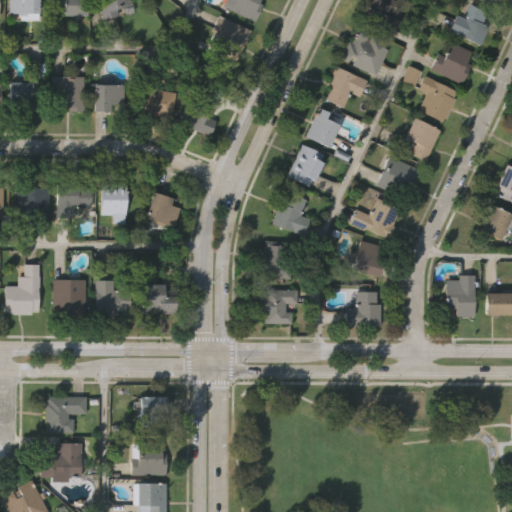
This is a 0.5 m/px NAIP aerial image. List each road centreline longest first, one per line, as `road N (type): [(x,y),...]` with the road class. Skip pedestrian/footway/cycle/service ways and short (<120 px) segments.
road 1 (tertiary): [(0,366),(415,371)]
road 2 (tertiary): [(415,350),(0,348)]
road 3 (tertiary): [(220,369),(236,184),(323,0)]
road 4 (tertiary): [(301,0),(219,177),(204,247),(199,369)]
road 5 (residential): [(415,371),(414,281),(511,58)]
road 6 (residential): [(236,184),(116,147),(0,146)]
road 7 (tertiary): [(218,511),(220,369)]
road 8 (tertiary): [(199,369),(197,511)]
